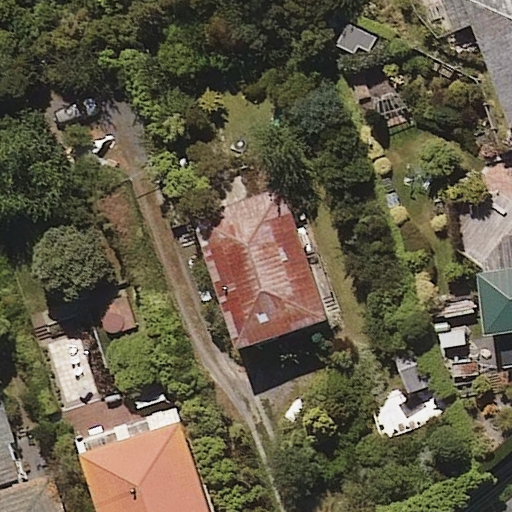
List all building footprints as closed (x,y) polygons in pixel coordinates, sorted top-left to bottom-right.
[(511,0),(446,0),(456,25),(481,15),(511,96),(511,0)] [(335,308),(289,177),(206,206),(252,338),(335,308)] [(511,203),(477,208),(493,323),(504,321),(510,359),(511,358),(511,203)] [(439,377),(427,342),(395,353),(407,388),(439,377)] [(1,387),(0,387),(0,474),(2,480),(0,481),(0,511),(71,511),(55,466),(34,474),(1,387)] [(214,511),(181,418),(87,451),(108,511),(214,511)]
